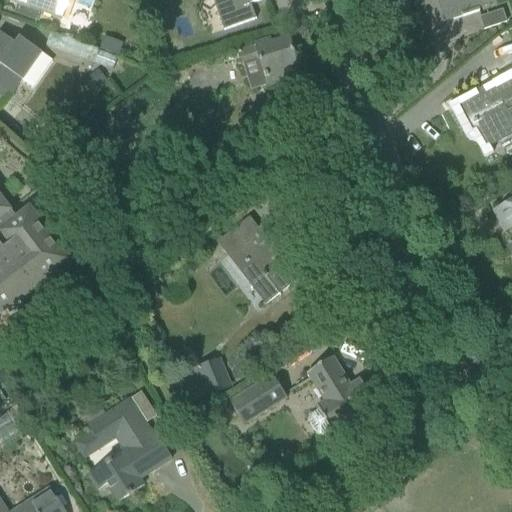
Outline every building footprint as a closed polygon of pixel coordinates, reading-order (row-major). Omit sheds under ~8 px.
[(15,15),(38,23),(41,13),(60,20),(67,0),(15,0),(14,4),(19,5),(15,15)] [(213,0),(224,30),(223,30),(223,31),(256,20),(250,5),(264,0),(213,0)] [(443,0),(449,19),(450,20),(461,17),(462,18),(480,12),(475,0),(443,0)] [(480,18),(484,30),(506,23),(502,11),(480,18)] [(46,48),(79,61),(113,71),(117,59),(84,45),(51,34),(46,48)] [(0,67),(0,87),(12,96),(41,55),(19,40),(15,45),(1,35),(0,36),(0,66),(0,67)] [(255,49),(238,54),(242,67),(244,67),(252,91),(267,86),(268,88),(300,78),(289,40),(271,46),(270,42),(255,46),(255,49)] [(99,70),(84,81),(93,92),(108,81),(99,70)] [(511,79),(456,109),(468,133),(475,129),(486,151),(511,137),(511,122),(506,112),(511,108),(511,79)] [(239,113),(244,128),(277,118),(272,103),(239,113)] [(68,204),(58,190),(42,202),(52,216),(68,204)] [(0,316),(69,263),(29,210),(16,220),(0,199),(0,316)] [(511,249),(509,251),(511,256),(511,202),(500,209),(511,230),(511,229),(511,249)] [(280,248),(283,246),(266,225),(257,232),(249,221),(219,244),(252,287),(264,278),(279,298),(308,276),(291,253),(287,256),(280,248)] [(163,253),(171,264),(197,244),(189,234),(163,253)] [(324,403),(316,408),(318,411),(309,417),(308,422),(316,436),(321,437),(330,431),(332,434),(376,407),(360,381),(350,387),(332,359),(307,375),(324,403)] [(184,376),(195,402),(229,388),(219,362),(184,376)] [(229,403),(245,427),(287,400),(272,376),(229,403)] [(83,420),(91,433),(73,444),(83,462),(116,441),(122,452),(85,475),(96,492),(106,486),(118,504),(144,487),(139,481),(171,460),(160,443),(153,433),(130,398),(105,414),(101,409),(83,420)] [(3,511),(0,507),(0,511),(62,511),(49,492),(17,511),(3,511)]
